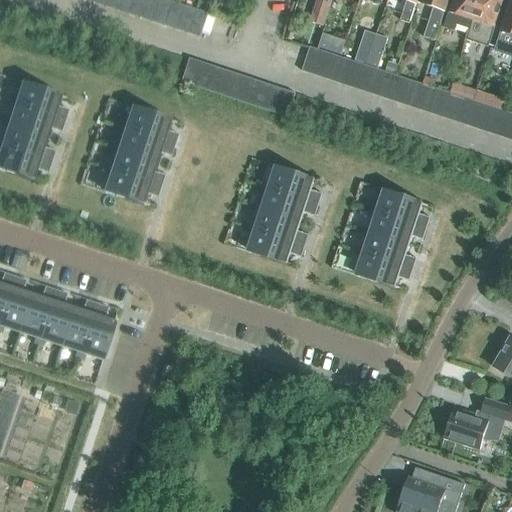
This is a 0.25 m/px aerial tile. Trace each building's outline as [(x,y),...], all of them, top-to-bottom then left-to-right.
[(109,10),(112,0),(99,0),(97,6),(109,10)] [(121,14),(125,0),(112,0),(109,10),(121,14)] [(125,0),(121,14),(133,18),(138,0),(125,0)] [(138,0),(133,18),(145,21),(152,0),(138,0)] [(152,0),(145,21),(157,25),(165,2),(157,0),(152,0)] [(333,0),(327,0),(326,4),(321,3),(320,6),(317,5),(316,7),(328,10),(330,11),(333,0)] [(409,24),(416,6),(417,0),(397,0),(407,3),(400,22),(409,24)] [(445,13),(444,13),(448,0),(423,0),(422,6),(435,10),(425,39),(434,42),(445,13)] [(457,26),(469,30),(479,0),(455,0),(451,13),(449,13),(444,29),(455,33),(457,26)] [(479,0),(469,30),(465,41),(487,49),(493,29),(503,0),(501,0),(479,0)] [(511,1),(511,2),(501,34),(494,54),(511,60),(511,1)] [(157,25),(169,29),(177,6),(165,2),(157,25)] [(169,29),(181,33),(189,10),(177,6),(169,29)] [(323,27),(328,10),(316,7),(311,24),(323,27)] [(181,33),(193,37),(201,14),(189,10),(181,33)] [(353,61),(365,65),(375,36),(364,32),(353,61)] [(294,35),(287,33),(285,39),(292,41),(294,35)] [(375,36),(365,65),(376,69),(386,40),(375,36)] [(302,72),(313,76),(321,52),(310,48),(302,72)] [(324,80),(332,56),(321,52),(313,76),(324,80)] [(336,83),(344,59),(332,56),(324,80),(336,83)] [(347,87),(355,63),(344,59),(336,83),(347,87)] [(182,83),(194,87),(202,63),(190,60),(182,83)] [(194,87),(206,91),(214,67),(202,63),(194,87)] [(358,91),(366,67),(355,63),(347,87),(358,91)] [(385,72),(393,75),(397,65),(388,63),(385,72)] [(225,71),(214,67),(206,91),(217,95),(225,71)] [(369,95),(377,70),(366,67),(358,91),(369,95)] [(381,98),(388,74),(377,70),(369,95),(381,98)] [(217,95),(229,99),(237,75),(225,71),(217,95)] [(392,102),(400,78),(388,74),(381,98),(392,102)] [(241,103),(248,79),(237,75),(229,99),(241,103)] [(424,77),(422,84),(432,88),(435,80),(424,77)] [(403,106),(411,81),(400,78),(392,102),(403,106)] [(241,103),(252,107),(260,83),(248,79),(241,103)] [(403,106),(414,109),(422,85),(411,81),(403,106)] [(252,107),(264,110),(272,87),(260,83),(252,107)] [(11,100),(10,104),(65,123),(69,111),(57,107),(60,99),(66,101),(66,100),(22,85),(17,101),(11,100)] [(414,109),(426,113),(433,89),(422,85),(414,109)] [(264,110),(276,114),(283,91),(272,87),(264,110)] [(426,113),(437,117),(445,93),(433,89),(426,113)] [(295,94),(283,91),(276,114),(287,118),(295,94)] [(437,117),(448,121),(456,96),(445,93),(437,117)] [(448,121),(459,124),(467,100),(456,96),(448,121)] [(459,124),(470,128),(478,104),(467,100),(459,124)] [(14,111),(9,127),(47,139),(50,130),(61,134),(65,123),(10,104),(8,109),(14,111)] [(470,128),(482,132),(489,107),(478,104),(470,128)] [(482,132),(493,136),(501,111),(489,107),(482,132)] [(121,124),(119,129),(174,147),(178,136),(167,132),(169,124),(175,125),(176,124),(132,110),(126,126),(121,124)] [(511,115),(502,111),(501,111),(493,136),(504,139),(511,115)] [(0,142),(0,146),(51,164),(55,152),(44,149),(47,139),(46,139),(9,127),(3,143),(0,142)] [(124,135),(118,151),(156,164),(159,155),(171,159),(174,147),(119,129),(118,133),(124,135)] [(0,152),(0,153),(0,170),(39,183),(39,182),(34,180),(36,172),(48,175),(51,164),(0,146),(0,152)] [(107,166),(106,170),(161,188),(165,177),(153,173),(156,164),(118,151),(113,168),(107,166)] [(265,183),(263,188),(318,206),(322,195),(311,191),(313,183),(319,185),(320,183),(276,169),(271,185),(265,183)] [(110,177),(104,193),(148,208),(149,206),(143,204),(146,196),(157,200),(161,188),(106,170),(104,175),(110,177)] [(268,194),(262,211),(300,223),(303,214),(314,218),(318,206),(263,188),(262,193),(268,194)] [(373,207),(371,212),(426,230),(430,219),(419,215),(421,206),(427,208),(428,207),(384,192),(378,209),(373,207)] [(251,225),(250,229),(305,248),(308,236),(297,232),(300,223),(262,211),(257,227),(251,225)] [(375,218),(370,234),(408,247),(411,238),(422,241),(426,230),(371,212),(370,216),(375,218)] [(254,236),(249,253),(292,267),(293,265),(287,264),(290,255),(301,259),(305,248),(250,229),(248,234),(254,236)] [(359,249),(357,253),(413,271),(416,260),(405,256),(408,247),(370,234),(365,251),(359,249)] [(362,260),(356,276),(400,291),(401,289),(395,287),(398,279),(409,283),(413,271),(357,253),(356,258),(362,260)] [(0,322),(15,278),(3,274),(0,284),(0,322)] [(26,282),(15,278),(0,322),(0,333),(1,334),(3,329),(19,334),(32,296),(22,293),(26,282)] [(41,299),(32,296),(19,334),(35,339),(33,345),(38,346),(56,291),(44,288),(41,299)] [(56,291),(38,346),(42,348),(44,343),(60,348),(72,309),(63,306),(67,295),(56,291)] [(82,313),(72,309),(60,348),(76,353),(74,358),(79,360),(97,305),(85,301),(82,313)] [(108,309),(97,305),(79,360),(83,361),(85,356),(102,361),(116,318),(115,317),(113,323),(104,320),(108,309)] [(511,339),(510,339),(493,369),(511,379),(511,339)] [(452,410),(443,439),(479,451),(482,440),(497,441),(504,421),(511,423),(511,421),(511,408),(484,400),(478,419),(452,410)] [(65,409),(67,414),(75,416),(78,407),(67,403),(65,409)] [(455,511),(465,486),(415,469),(412,480),(410,483),(408,490),(408,489),(405,488),(396,511),(455,511)] [(32,486),(23,483),(20,491),(30,495),(32,486)]
